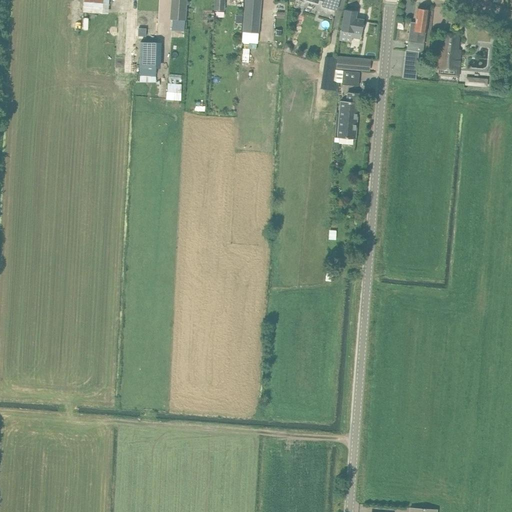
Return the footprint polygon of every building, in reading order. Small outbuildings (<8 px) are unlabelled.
[(107,16),(108,0),(84,0),(83,14),(107,16)] [(186,0),(171,0),(170,19),(185,20),(186,0)] [(223,0),(215,0),(215,11),(223,11),(223,0)] [(244,0),(242,32),(259,34),(260,0),(244,0)] [(317,0),(324,2),(322,6),(336,10),(339,0),(317,0)] [(484,0),(484,8),(505,9),(505,0),(484,0)] [(410,22),(406,50),(418,52),(422,52),(429,10),(417,8),(415,23),(410,22)] [(192,9),(191,24),(202,24),(202,10),(192,9)] [(341,30),(340,36),(351,38),(359,39),(360,33),(361,33),(363,20),(355,19),(356,12),(344,10),(343,20),(341,30)] [(442,33),(441,43),(440,51),(439,51),(437,66),(443,67),(443,69),(458,71),(460,60),(460,50),(458,50),(459,35),(442,33)] [(155,82),(155,68),(160,68),(160,42),(139,42),(139,68),(139,82),(155,82)] [(286,43),(284,50),(291,52),(292,47),(291,44),(286,43)] [(404,63),(403,78),(413,79),(415,79),(418,52),(406,50),(404,63)] [(359,70),(360,61),(337,59),(336,68),(359,70)] [(341,85),(358,86),(359,72),(343,71),(341,85)] [(181,84),(167,83),(167,92),(166,92),(166,99),(180,100),(181,84)] [(340,101),(337,138),(339,138),(339,143),(352,144),(353,139),(355,139),(359,93),(347,92),(346,102),(340,101)]
